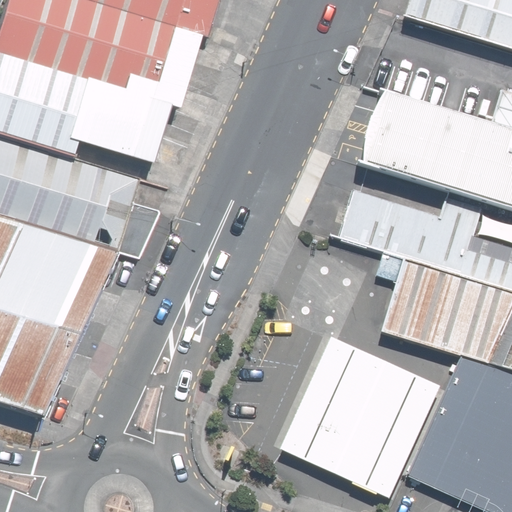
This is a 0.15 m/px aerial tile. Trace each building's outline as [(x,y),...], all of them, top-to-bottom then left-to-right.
[(212,35),(95,0),(29,0),(12,58),(177,108),(189,111),(212,35)] [(231,0),(95,0),(212,35),(220,37),(231,0)] [(511,0),(442,0),(436,22),(511,44),(511,0)] [(3,55),(0,63),(0,143),(77,165),(84,139),(162,162),(177,108),(12,58),(3,55)] [(511,129),(393,92),(371,160),(380,163),(511,204),(511,129)] [(0,213),(129,249),(147,184),(77,165),(0,143),(0,213)] [(511,289),(511,204),(380,163),(355,240),(421,261),(511,289)] [(129,249),(0,213),(0,397),(55,414),(129,249)] [(511,370),(511,289),(421,261),(398,335),(461,366),(511,370)] [(322,340),(274,452),(402,499),(411,476),(446,388),(322,340)] [(411,476),(496,511),(511,511),(511,370),(461,366),(411,476)]
